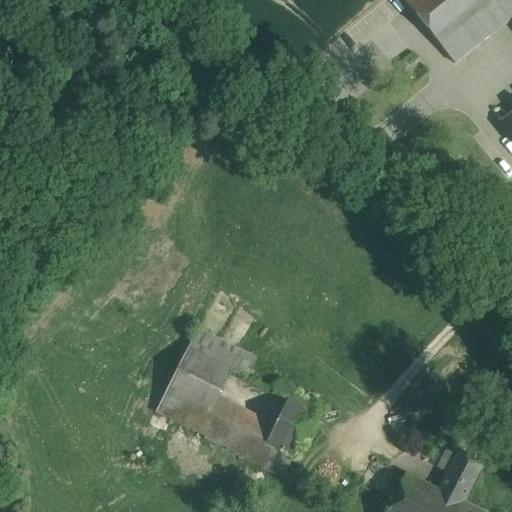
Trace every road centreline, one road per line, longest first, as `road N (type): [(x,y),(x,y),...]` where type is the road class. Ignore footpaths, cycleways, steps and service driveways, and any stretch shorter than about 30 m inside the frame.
road 1 (unclassified): [(169,0),(397,161),(511,229)]
road 2 (track): [(511,269),(353,440)]
